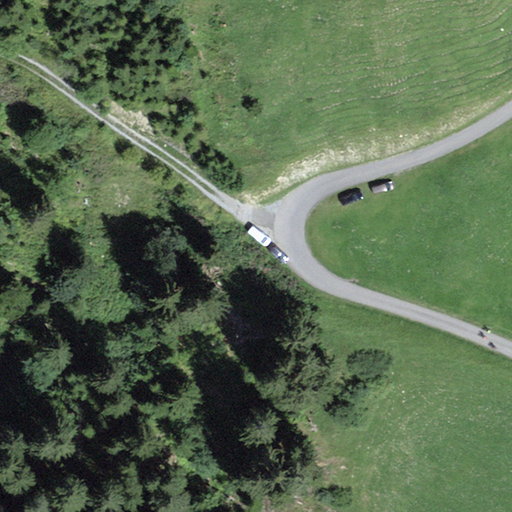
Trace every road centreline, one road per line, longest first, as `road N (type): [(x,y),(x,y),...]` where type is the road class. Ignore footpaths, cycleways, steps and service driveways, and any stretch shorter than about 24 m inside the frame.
road 1 (unclassified): [(511,107),(427,153),(317,189),(297,207),(289,235),(301,263),(325,282),(511,350)]
road 2 (track): [(0,48),(106,108),(216,196),(289,235)]
